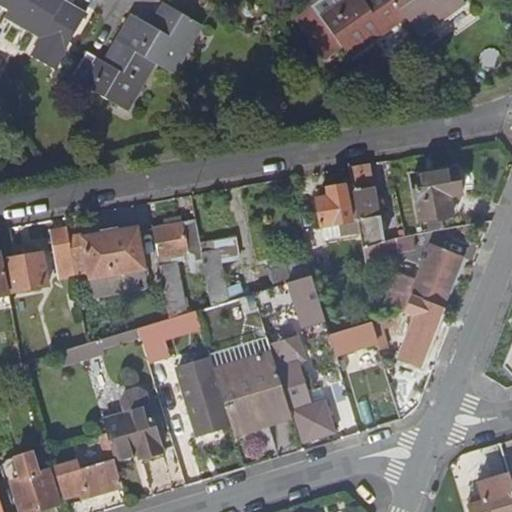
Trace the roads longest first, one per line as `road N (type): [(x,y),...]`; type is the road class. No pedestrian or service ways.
road 1 (residential): [(0,207),(511,115)]
road 2 (residential): [(198,511),(428,443)]
road 3 (residential): [(428,443),(511,233)]
